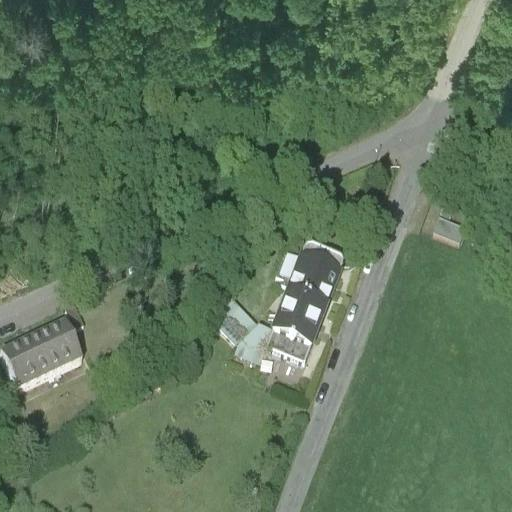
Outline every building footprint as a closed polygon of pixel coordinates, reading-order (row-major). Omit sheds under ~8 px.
[(434,224),(429,237),(454,248),(460,234),(434,224)] [(291,282),(287,291),(324,306),(341,264),(342,262),(341,259),(339,258),(309,246),(307,246),(305,247),(304,248),(299,262),(291,282)] [(280,277),(291,282),(299,262),(288,258),(280,277)] [(287,291),(270,333),(307,348),(324,306),(287,291)] [(254,324),(223,293),(203,313),(238,349),(233,363),(255,373),(264,349),(270,333),(254,324)] [(62,313),(71,333),(80,329),(72,309),(62,313)] [(0,355),(0,362),(14,393),(78,364),(62,328),(0,355)] [(264,349),(301,364),(307,348),(270,333),(264,349)]
